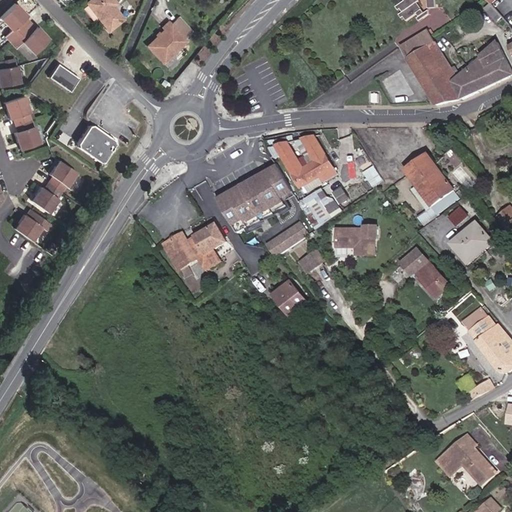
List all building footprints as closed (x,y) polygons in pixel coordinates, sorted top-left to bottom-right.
[(122,4),(118,0),(93,0),(88,4),(112,33),(128,20),(118,7),(122,4)] [(434,10),(432,0),(401,0),(395,5),(404,19),(413,11),(417,16),(422,11),(415,3),(415,0),(423,0),(425,11),(434,10)] [(9,38),(23,26),(19,21),(21,19),(9,5),(0,13),(0,28),(3,32),(9,38)] [(175,25),(172,21),(164,29),(166,31),(163,34),(161,32),(157,36),(159,37),(149,47),(168,65),(191,43),(188,40),(196,32),(182,19),(175,25)] [(25,58),(42,43),(31,30),(29,32),(23,26),(9,38),(15,45),(25,58)] [(0,40),(3,44),(9,38),(3,32),(0,35),(0,40)] [(9,51),(15,45),(9,38),(3,44),(9,51)] [(462,100),(446,71),(453,67),(440,38),(431,42),(435,50),(414,58),(435,107),(445,106),(462,100)] [(446,71),(462,100),(511,74),(511,69),(504,44),(458,77),(453,67),(446,71)] [(39,75),(60,89),(71,71),(51,58),(39,75)] [(20,68),(0,71),(0,79),(2,89),(23,83),(20,68)] [(32,114),(27,98),(7,105),(12,121),(16,120),(21,133),(37,127),(32,114)] [(98,127),(92,127),(82,144),(83,149),(103,163),(106,162),(117,143),(98,127)] [(38,128),(17,135),(22,150),(43,144),(38,128)] [(277,147),(301,188),(320,176),(323,182),(337,174),(314,135),(303,138),(315,161),(304,168),(288,142),(277,147)] [(410,174),(437,209),(460,192),(433,155),(410,174)] [(79,173),(62,161),(52,175),(55,176),(46,189),(61,199),(67,185),(70,186),(79,173)] [(289,201),(283,193),(292,188),(277,164),(212,202),(235,235),(289,201)] [(337,215),(344,211),(328,186),(322,191),(337,215)] [(61,199),(46,189),(43,187),(34,200),(52,213),(61,199)] [(317,229),(337,215),(322,191),(302,204),(317,229)] [(492,243),(461,206),(447,218),(461,235),(450,244),(463,260),(478,247),(482,251),(492,243)] [(511,210),(509,207),(497,217),(511,235),(511,210)] [(41,225),(27,214),(17,229),(35,241),(44,227),(52,233),(57,226),(47,219),(41,225)] [(306,222),(274,246),(283,259),(316,236),(306,222)] [(189,233),(167,245),(184,273),(205,262),(211,272),(230,264),(221,252),(233,244),(222,224),(194,241),(189,233)] [(374,238),(364,238),(364,229),(336,229),(336,248),(347,248),(350,244),(355,249),(355,256),(374,256),(374,238)] [(364,238),(374,238),(374,229),(364,229),(364,238)] [(467,264),(482,251),(478,247),(463,260),(467,264)] [(308,272),(323,260),(316,250),(300,263),(308,272)] [(448,290),(418,252),(401,265),(411,279),(415,276),(420,282),(419,283),(434,302),(448,290)] [(296,325),(314,311),(290,282),(276,292),(286,305),(282,308),(296,325)] [(282,308),(286,305),(276,292),(271,295),(282,308)] [(374,311),(383,303),(375,293),(366,301),(374,311)] [(511,328),(500,314),(497,317),(492,311),(473,327),(480,336),(479,337),(504,367),(510,367),(511,365),(511,328)] [(501,388),(495,382),(475,395),(481,400),(501,388)] [(462,438),(470,447),(477,441),(479,439),(471,430),(462,438)] [(483,480),(499,466),(477,441),(470,447),(462,438),(440,457),(453,472),(466,461),(483,480)] [(469,492),(476,486),(463,471),(456,476),(469,492)] [(501,511),(505,509),(496,500),(484,511),(485,511),(501,511)]
